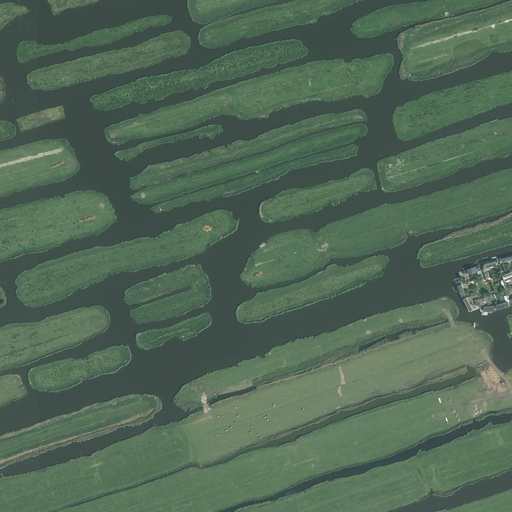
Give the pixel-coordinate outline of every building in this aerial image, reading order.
[(499,265),(497,259),(482,263),(483,268),(486,268),(499,265)] [(480,269),(478,265),(463,271),(465,275),(480,269)] [(504,273),(501,274),(506,287),(511,285),(511,279),(511,278),(511,277),(511,273),(511,271),(506,273),(506,272),(504,273)] [(466,297),(460,280),(456,281),(462,298),(466,297)] [(463,299),(469,311),(473,309),(466,297),(463,299)]
